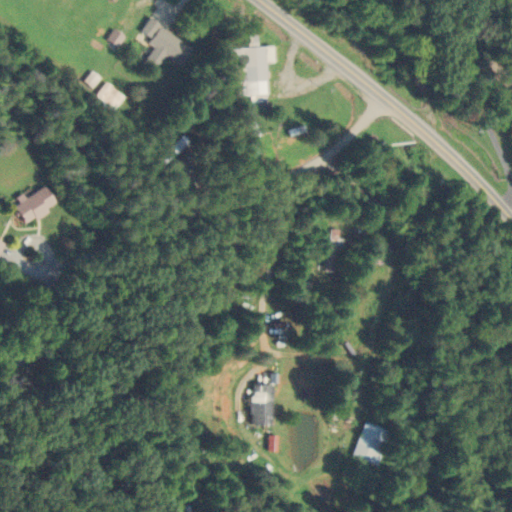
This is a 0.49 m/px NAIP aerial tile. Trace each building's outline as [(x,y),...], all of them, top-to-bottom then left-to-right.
[(145,54),(156,63),(162,55),(175,65),(187,48),(147,18),(134,36),(150,48),(145,54)] [(122,97),(105,82),(88,101),(105,116),(122,97)] [(256,135),(243,103),(236,106),(249,138),(256,135)] [(249,424),(268,424),(268,384),(249,384),(249,424)] [(376,465),(387,431),(361,422),(349,456),(376,465)]
